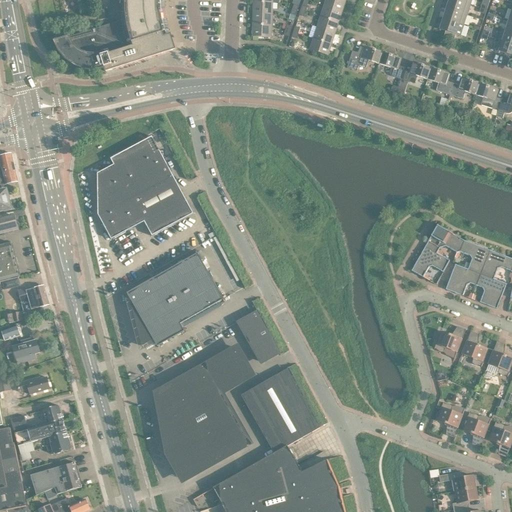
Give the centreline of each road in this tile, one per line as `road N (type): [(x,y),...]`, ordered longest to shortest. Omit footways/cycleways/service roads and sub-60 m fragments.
road 1 (secondary): [(133,511),(31,134)]
road 2 (residential): [(192,95),(207,170),(336,415)]
road 3 (residential): [(409,440),(427,391),(403,302),(425,296),(511,328)]
road 4 (secondary): [(231,81),(172,83),(27,115)]
road 5 (secondary): [(192,95),(291,100),(393,126)]
road 6 (residential): [(511,75),(381,33),(374,26),(381,0)]
road 7 (secondary): [(393,126),(269,85),(231,81)]
road 8 (secondary): [(31,134),(192,95)]
road 9 (secondary): [(511,166),(393,126)]
